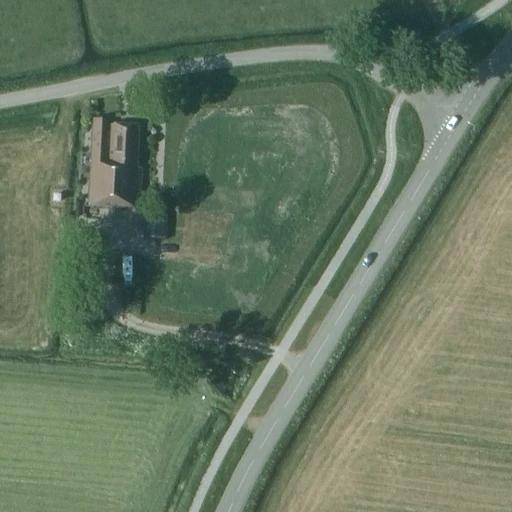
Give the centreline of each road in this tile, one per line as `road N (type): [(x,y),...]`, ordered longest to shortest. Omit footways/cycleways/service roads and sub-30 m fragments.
road 1 (unclassified): [(456,124),(348,58),(324,53),(182,67),(0,101)]
road 2 (secondary): [(233,511),(273,429),(456,124)]
